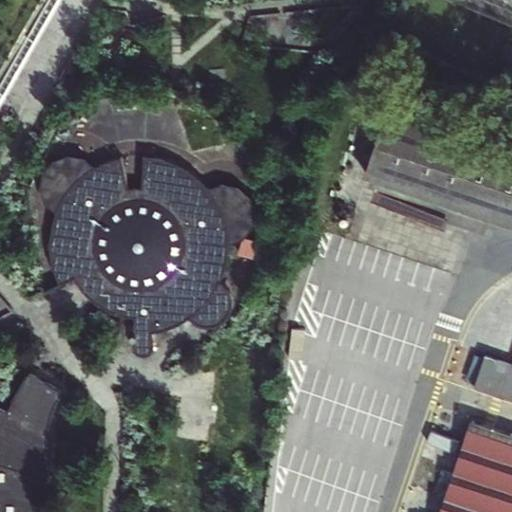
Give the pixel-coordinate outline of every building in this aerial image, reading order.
[(0,0),(0,108),(62,0),(0,0)] [(511,159),(366,110),(345,174),(511,230),(511,159)] [(104,303),(112,311),(124,314),(138,315),(135,350),(150,353),(157,347),(157,331),(171,327),(195,316),(210,304),(216,292),(223,283),(226,270),(233,252),(231,218),(228,211),(221,199),(218,194),(217,190),(214,185),(192,168),(175,158),(149,152),(147,188),(139,188),(131,188),(122,154),(98,164),(86,175),(75,182),(66,191),(61,199),(58,211),(56,211),(56,221),(53,242),(53,251),(54,263),(60,280),(77,276),(90,289),(104,303)] [(44,187),(56,211),(58,211),(61,199),(66,191),(75,182),(86,175),(98,164),(84,153),(71,154),(56,158),(44,169),(44,187)] [(231,218),(233,252),(244,237),(255,228),(259,211),(255,198),(246,188),(240,182),(233,181),(222,182),(214,185),(217,190),(218,194),(221,199),(228,211),(231,218)] [(90,289),(77,276),(88,291),(104,303),(90,289)] [(511,363),(488,355),(476,389),(511,401),(511,363)] [(256,434),(258,357),(211,356),(209,444),(236,445),(236,434),(256,434)] [(8,409),(0,404),(0,511),(46,511),(48,454),(51,422),(53,414),(63,390),(31,370),(8,409)] [(511,511),(511,433),(470,420),(439,511),(511,511)]
